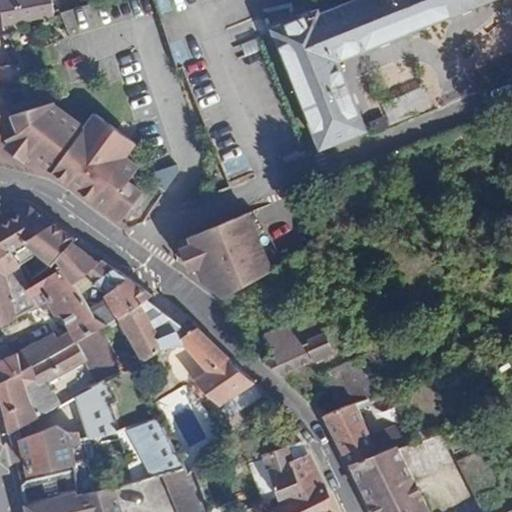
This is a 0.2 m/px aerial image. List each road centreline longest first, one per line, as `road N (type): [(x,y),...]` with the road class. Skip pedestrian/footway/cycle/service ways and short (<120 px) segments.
road 1 (residential): [(131,259),(172,217),(511,77)]
road 2 (residential): [(353,511),(331,466),(253,365),(131,259)]
road 3 (residential): [(131,259),(42,192),(6,183)]
